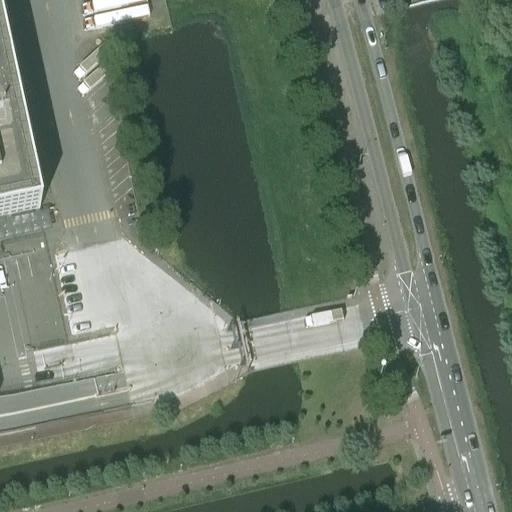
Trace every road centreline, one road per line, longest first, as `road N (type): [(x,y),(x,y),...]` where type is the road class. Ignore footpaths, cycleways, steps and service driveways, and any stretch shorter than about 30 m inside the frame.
road 1 (secondary): [(330,0),(397,250),(424,308)]
road 2 (secondary): [(424,308),(419,239),(356,0)]
road 3 (secondary): [(475,498),(424,308)]
